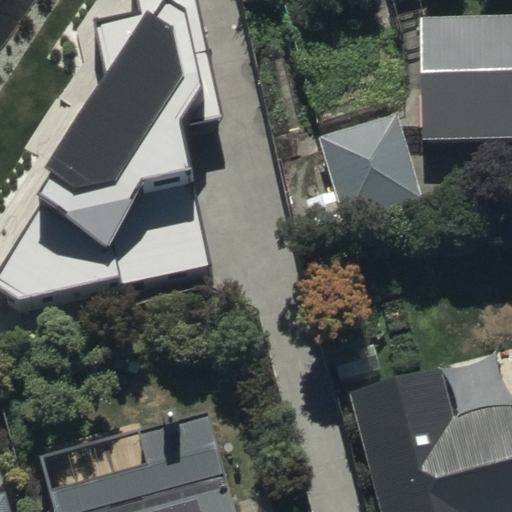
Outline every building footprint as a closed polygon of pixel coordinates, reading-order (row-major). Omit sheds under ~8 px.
[(225,129),(197,0),(137,0),(141,13),(96,22),(108,78),(51,170),(62,179),(0,276),(0,299),(22,313),(210,270),(185,139),(225,129)] [(511,40),(422,43),(425,165),(511,162),(511,40)] [(427,221),(399,137),(323,162),(351,246),(427,221)] [(440,390),(347,415),(373,511),(511,511),(511,427),(455,444),(440,390)] [(233,511),(229,494),(173,510),(168,489),(82,511),(233,511)] [(0,511),(8,511),(3,492),(0,492),(0,511)]
